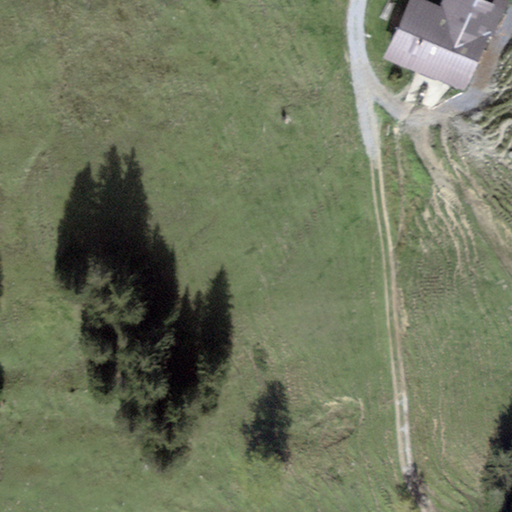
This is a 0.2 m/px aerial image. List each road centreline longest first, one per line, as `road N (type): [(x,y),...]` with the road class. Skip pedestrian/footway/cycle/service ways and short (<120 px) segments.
road 1 (track): [(359,0),(355,40),(407,461),(424,511)]
road 2 (track): [(359,74),(408,114),(440,114),(465,103),(511,18)]
